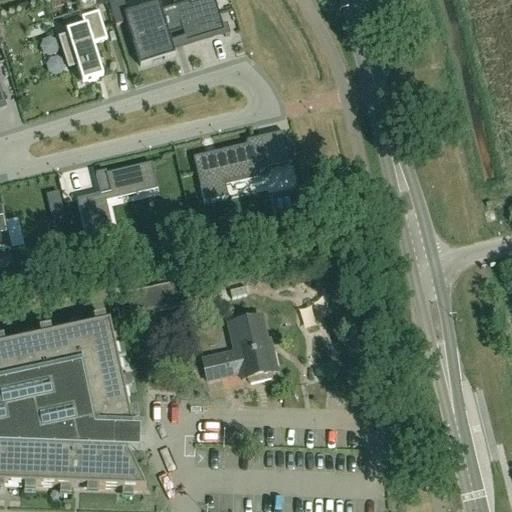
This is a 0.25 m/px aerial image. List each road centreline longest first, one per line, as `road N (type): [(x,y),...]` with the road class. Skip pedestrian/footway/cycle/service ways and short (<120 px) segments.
road 1 (tertiary): [(474,511),(422,268),(351,0)]
road 2 (unclassified): [(0,157),(5,143),(236,71),(264,104),(260,113)]
road 3 (unclassified): [(260,113),(17,170),(0,161)]
